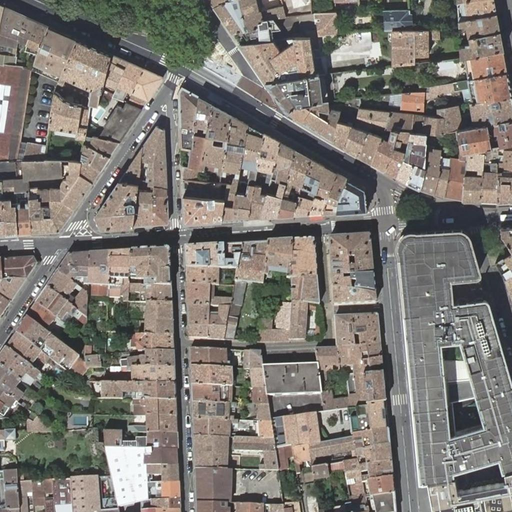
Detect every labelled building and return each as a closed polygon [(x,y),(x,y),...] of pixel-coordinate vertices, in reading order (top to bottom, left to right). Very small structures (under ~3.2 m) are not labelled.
[(227,0),(214,6),(232,32),(256,28),(259,27),(258,22),(261,21),(261,19),(268,18),(274,18),(285,16),(282,6),(258,12),(257,12),(252,13),(248,0),(227,0)] [(280,0),(282,6),(285,16),(295,15),(312,13),(311,0),(280,0)] [(493,0),(465,0),(458,1),(459,20),(496,13),(495,9),(495,4),(493,0)] [(11,9),(4,6),(0,25),(0,43),(5,45),(17,47),(19,40),(20,33),(23,24),(27,16),(11,9)] [(384,16),(385,30),(393,30),(411,30),(411,26),(412,26),(411,13),(410,13),(409,10),(384,11),(384,16)] [(307,30),(308,37),(311,36),(321,35),(326,34),(330,34),(335,33),(338,33),(336,12),(314,13),(316,29),(307,30)] [(459,20),(460,25),(469,24),(471,37),(500,31),(498,22),(496,13),(459,20)] [(37,20),(27,16),(23,24),(20,33),(19,40),(28,44),(28,41),(37,20)] [(256,28),(232,32),(240,44),(271,40),(268,18),(261,19),(261,21),(258,22),(259,27),(256,28)] [(271,40),(273,40),(272,30),(281,29),(274,18),(268,18),(271,40)] [(49,26),(37,20),(28,41),(28,44),(39,49),(49,26)] [(78,38),(49,26),(39,49),(36,54),(32,70),(59,82),(61,75),(68,61),(78,38)] [(411,30),(393,30),(391,31),(389,32),(389,39),(391,41),(392,41),(392,66),(407,64),(415,63),(415,56),(429,56),(429,38),(439,38),(439,29),(429,30),(411,30)] [(371,31),(361,31),(363,46),(372,45),(371,31)] [(467,45),(460,46),(461,57),(464,57),(470,56),(503,50),(500,31),(471,37),(470,37),(470,42),(466,43),(467,45)] [(240,44),(266,82),(291,78),(291,77),(291,76),(291,75),(290,74),(289,73),(288,73),(288,72),(298,66),(299,77),(316,74),(311,36),(308,37),(288,38),(291,44),(282,50),(281,50),(275,40),(273,40),(271,40),(240,44)] [(91,45),(78,38),(68,61),(61,75),(75,82),(82,85),(92,89),(90,103),(91,103),(98,105),(100,96),(101,91),(102,91),(105,80),(112,54),(98,48),(91,45)] [(0,160),(1,160),(10,160),(12,140),(12,139),(15,122),(19,101),(20,89),(24,67),(24,66),(21,66),(16,65),(17,59),(17,56),(16,56),(17,47),(5,45),(0,43),(0,160)] [(503,50),(470,56),(474,79),(507,73),(506,63),(503,50)] [(128,61),(112,54),(105,80),(112,84),(107,93),(102,91),(101,91),(100,96),(110,100),(113,95),(117,86),(122,75),(128,61)] [(372,54),(363,55),(365,65),(374,64),(372,54)] [(145,69),(128,61),(122,75),(117,86),(128,91),(133,93),(145,69)] [(163,77),(145,69),(133,93),(149,100),(163,79),(163,77)] [(291,78),(266,82),(288,113),(297,105),(304,104),(311,103),(323,101),(329,101),(326,74),(320,74),(319,73),(316,74),(299,77),(291,78)] [(458,81),(430,87),(430,91),(425,92),(424,98),(460,92),(459,86),(462,88),(469,87),(472,102),(511,96),(510,87),(507,73),(474,79),(468,80),(458,81)] [(117,86),(113,95),(123,100),(128,91),(117,86)] [(196,129),(199,97),(183,87),(180,91),(180,109),(181,126),(196,129)] [(65,99),(55,91),(52,109),(49,126),(50,127),(78,131),(77,137),(85,138),(86,135),(90,107),(83,105),(83,104),(74,103),(65,99)] [(424,98),(425,92),(404,93),(402,109),(413,109),(424,110),(424,98)] [(149,100),(133,93),(129,103),(143,109),(149,100)] [(511,96),(472,102),(470,103),(474,126),(482,125),(488,124),(511,119),(511,96)] [(213,104),(199,97),(196,129),(200,130),(206,131),(208,131),(213,104)] [(106,126),(99,137),(120,142),(143,109),(129,103),(126,102),(124,108),(119,104),(104,125),(106,126)] [(220,166),(219,172),(223,173),(223,169),(231,114),(213,104),(208,131),(207,136),(201,168),(204,169),(205,169),(206,163),(220,166)] [(297,105),(288,113),(292,115),(299,109),(310,108),(312,108),(304,104),(297,105)] [(320,133),(334,142),(338,121),(341,110),(342,105),(330,106),(330,107),(327,122),(320,133)] [(463,128),(459,105),(437,108),(438,115),(444,115),(443,132),(459,129),(463,128)] [(302,122),(320,133),(327,122),(330,107),(330,106),(312,108),(310,108),(310,111),(302,122)] [(292,115),(302,122),(310,111),(310,108),(299,109),(292,115)] [(386,129),(392,112),(359,108),(356,122),(356,124),(353,123),(352,126),(349,135),(345,148),(359,156),(369,131),(370,127),(386,129)] [(412,125),(413,113),(392,112),(386,129),(383,136),(381,141),(372,163),(384,170),(391,154),(398,129),(411,131),(412,125)] [(423,126),(424,115),(413,113),(412,125),(411,131),(404,158),(397,177),(408,182),(417,163),(412,161),(415,139),(426,140),(426,132),(423,131),(423,126)] [(249,124),(231,114),(223,169),(223,173),(222,174),(226,175),(227,169),(236,171),(235,176),(233,184),(228,184),(225,199),(225,204),(234,205),(236,191),(238,185),(240,172),(241,165),(249,124)] [(444,115),(438,115),(424,115),(423,126),(423,131),(426,132),(443,133),(443,132),(444,115)] [(511,119),(488,124),(482,125),(486,148),(492,147),(499,146),(511,143),(511,119)] [(334,142),(345,148),(349,135),(352,126),(353,123),(348,121),(347,124),(338,121),(334,142)] [(264,132),(249,124),(241,165),(248,166),(252,167),(249,183),(255,184),(258,169),(264,132)] [(154,185),(167,187),(166,165),(165,128),(157,125),(144,144),(142,161),(140,179),(146,180),(149,180),(149,184),(154,185)] [(482,125),(474,126),(463,128),(459,129),(461,142),(463,152),(468,151),(477,150),(485,149),(486,148),(482,125)] [(195,134),(196,129),(181,126),(182,144),(194,144),(195,134)] [(364,159),(372,163),(381,141),(383,136),(386,129),(370,127),(369,131),(359,156),(364,159)] [(384,170),(397,177),(404,158),(411,131),(398,129),(391,154),(384,170)] [(269,187),(271,179),(273,172),(274,167),(281,141),(264,132),(258,169),(255,184),(262,186),(269,187)] [(207,136),(195,134),(194,144),(193,150),(192,149),(189,166),(201,168),(207,136)] [(86,135),(85,138),(84,143),(110,157),(120,142),(99,137),(86,135)] [(22,141),(12,139),(12,140),(10,160),(18,160),(23,160),(39,159),(44,160),(47,145),(28,141),(28,142),(22,141)] [(408,182),(420,189),(426,166),(425,166),(426,154),(426,149),(427,142),(425,142),(426,140),(415,139),(412,161),(417,163),(408,182)] [(296,149),(281,141),(274,167),(273,172),(271,179),(276,180),(280,181),(286,182),(296,149)] [(110,157),(84,143),(82,159),(101,169),(110,157)] [(142,161),(144,144),(120,180),(139,183),(140,179),(142,161)] [(492,147),(486,148),(485,149),(484,153),(484,161),(498,161),(498,175),(497,202),(511,200),(511,149),(499,150),(499,146),(492,147)] [(440,157),(441,147),(433,147),(433,150),(426,149),(426,154),(425,166),(426,166),(420,189),(434,193),(441,169),(439,168),(440,157)] [(311,158),(296,149),(286,182),(283,196),(297,200),(299,195),(302,187),(311,158)] [(484,153),(485,149),(477,150),(468,151),(467,159),(463,200),(481,201),(483,168),(484,161),(484,153)] [(467,159),(468,151),(463,152),(460,150),(458,158),(450,157),(450,158),(449,170),(444,196),(463,200),(467,159)] [(449,170),(450,158),(440,157),(439,168),(441,169),(434,193),(444,196),(449,170)] [(326,166),(311,158),(302,187),(316,193),(326,166)] [(41,178),(39,159),(23,160),(25,179),(29,179),(41,178)] [(41,178),(70,176),(70,178),(69,178),(68,178),(68,179),(67,179),(66,179),(66,180),(65,180),(65,181),(64,182),(64,183),(64,184),(64,185),(64,186),(65,186),(65,187),(66,188),(62,188),(38,189),(39,200),(41,200),(50,199),(60,198),(75,208),(80,201),(93,182),(80,173),(82,161),(70,160),(45,159),(46,159),(44,160),(39,159),(41,178)] [(82,159),(82,161),(80,173),(93,182),(101,169),(82,159)] [(10,160),(1,160),(2,181),(3,190),(3,192),(15,191),(29,190),(29,188),(30,188),(29,179),(25,179),(23,160),(18,160),(10,160)] [(498,161),(484,161),(483,168),(481,201),(497,202),(498,175),(498,161)] [(202,181),(204,169),(201,168),(189,166),(183,165),(183,179),(202,181)] [(337,172),(326,166),(316,193),(315,197),(327,200),(329,194),(337,172)] [(348,178),(337,172),(329,194),(327,200),(323,213),(337,212),(339,197),(348,178)] [(365,188),(348,178),(339,197),(337,212),(367,210),(368,209),(365,188)] [(221,183),(202,181),(183,179),(184,195),(225,199),(228,184),(221,183)] [(271,179),(269,187),(268,192),(268,194),(261,217),(277,216),(283,196),(286,182),(280,181),(276,180),(271,179)] [(138,190),(139,183),(120,180),(97,214),(102,227),(133,225),(138,190)] [(225,204),(222,219),(248,218),(255,184),(249,183),(247,192),(241,192),(236,191),(234,205),(225,204)] [(255,184),(248,218),(261,217),(268,194),(268,192),(269,187),(262,186),(255,184)] [(168,222),(167,187),(154,185),(154,190),(152,224),(167,223),(168,222)] [(60,230),(75,208),(60,198),(50,199),(41,200),(39,200),(38,189),(38,187),(30,188),(29,188),(29,190),(30,203),(32,232),(60,230)] [(316,193),(302,187),(299,195),(297,200),(293,215),(309,214),(314,199),(315,197),(316,193)] [(18,233),(32,232),(30,203),(20,204),(20,200),(21,198),(30,197),(29,190),(15,191),(16,204),(18,233)] [(133,225),(152,224),(154,190),(138,190),(133,225)] [(186,222),(222,219),(225,204),(225,199),(184,195),(185,221),(186,222)] [(297,200),(283,196),(277,216),(293,215),(297,200)] [(327,200),(315,197),(314,199),(309,214),(323,213),(327,200)] [(18,233),(16,204),(12,205),(11,198),(4,199),(6,234),(18,233)] [(511,226),(501,227),(502,235),(503,235),(511,249),(511,226)] [(412,387),(414,404),(420,469),(421,469),(422,482),(428,481),(452,478),(451,469),(501,454),(506,470),(511,468),(511,383),(488,302),(488,300),(487,300),(486,300),(486,299),(485,299),(451,303),(449,277),(476,275),(477,275),(478,274),(479,274),(479,273),(480,272),(480,271),(479,271),(470,237),(469,236),(469,235),(468,234),(468,233),(467,233),(467,232),(466,232),(465,231),(464,231),(464,230),(463,230),(462,230),(461,229),(460,229),(459,229),(421,232),(421,233),(420,233),(420,234),(419,233),(417,232),(415,231),(412,231),(410,231),(408,232),(406,233),(405,234),(403,235),(402,237),(401,239),(400,241),(399,244),(399,246),(399,249),(400,251),(401,253),(402,255),(401,255),(401,256),(400,256),(412,387)] [(369,235),(346,237),(347,253),(350,275),(374,273),(370,236),(369,235)] [(329,239),(332,286),(351,290),(350,275),(347,253),(346,237),(330,238),(329,239)] [(313,239),(292,240),(291,278),(300,277),(304,277),(317,277),(315,240),(313,239)] [(292,240),(268,242),(264,275),(264,276),(271,277),(272,268),(287,270),(287,277),(292,278),(291,278),(292,240)] [(231,301),(231,303),(240,305),(241,305),(243,293),(245,282),(241,281),(242,275),(259,276),(258,283),(263,284),(264,276),(264,275),(268,242),(243,243),(238,269),(235,281),(234,286),(231,301)] [(218,268),(219,268),(224,268),(238,269),(243,243),(217,245),(218,268)] [(186,247),(187,268),(218,268),(217,245),(186,247)] [(167,249),(150,250),(148,285),(171,286),(170,251),(170,250),(169,250),(168,249),(167,249)] [(150,250),(132,251),(130,279),(129,285),(140,285),(140,279),(144,279),(144,285),(148,285),(150,250)] [(132,251),(111,252),(110,278),(109,285),(115,286),(124,286),(123,302),(128,302),(129,293),(129,285),(130,279),(132,251)] [(111,252),(90,254),(89,284),(88,294),(88,295),(109,296),(109,285),(110,278),(111,252)] [(511,253),(496,262),(506,279),(511,275),(511,253)] [(69,255),(58,272),(74,284),(78,286),(83,290),(88,294),(89,284),(90,254),(69,255)] [(34,257),(1,260),(3,282),(0,289),(0,296),(10,303),(37,264),(34,257)] [(187,268),(188,285),(210,285),(219,285),(219,268),(218,268),(187,268)] [(88,294),(83,290),(78,286),(74,284),(58,272),(47,287),(66,302),(68,303),(71,306),(78,310),(87,318),(88,295),(88,294)] [(351,290),(375,294),(374,273),(350,275),(351,290)] [(245,282),(258,283),(259,276),(242,275),(241,281),(245,282)] [(291,278),(292,278),(291,285),(291,288),(292,301),(297,302),(302,302),(307,303),(320,305),(317,277),(304,277),(300,277),(291,278)] [(140,285),(129,285),(129,293),(141,293),(141,302),(146,302),(172,303),(171,286),(148,285),(144,285),(140,285)] [(188,285),(188,305),(210,306),(214,306),(219,306),(230,307),(231,307),(231,303),(231,301),(209,300),(210,285),(188,285)] [(351,290),(332,286),(334,305),(375,303),(376,302),(375,294),(351,290)] [(47,287),(37,303),(48,310),(47,311),(57,318),(61,321),(62,321),(69,313),(73,316),(74,316),(87,325),(87,318),(78,310),(71,306),(68,303),(66,302),(47,287)] [(0,318),(10,303),(0,296),(0,318)] [(297,302),(292,301),(292,304),(290,340),(305,339),(309,339),(319,339),(322,336),(322,335),(321,325),(316,325),(316,330),(306,330),(307,308),(308,308),(320,311),(320,305),(307,303),(302,302),(297,302)] [(173,336),(172,303),(146,302),(145,330),(138,330),(138,335),(144,335),(173,336)] [(37,303),(27,318),(57,340),(64,345),(66,342),(63,341),(63,338),(59,336),(67,325),(62,321),(61,321),(57,318),(47,311),(48,310),(37,303)] [(230,307),(228,317),(237,319),(240,305),(231,303),(231,307),(230,307)] [(279,303),(279,307),(277,331),(277,340),(290,340),(292,304),(279,303)] [(188,305),(189,326),(209,326),(226,327),(228,317),(230,307),(219,306),(219,313),(214,313),(214,306),(210,306),(188,305)] [(360,346),(380,343),(378,316),(377,315),(351,316),(354,335),(359,335),(360,346)] [(354,335),(351,316),(335,317),(337,347),(355,346),(354,335)] [(226,327),(224,340),(233,340),(237,319),(228,317),(226,327)] [(27,318),(17,333),(42,352),(50,358),(53,360),(60,365),(64,359),(70,363),(69,365),(71,367),(73,365),(78,358),(79,357),(64,345),(57,340),(27,318)] [(272,320),(259,319),(257,341),(272,341),(272,330),(272,320)] [(209,326),(189,326),(190,339),(208,339),(224,340),(226,327),(209,326)] [(17,333),(6,348),(32,366),(38,357),(46,364),(48,361),(51,363),(53,360),(50,358),(42,352),(17,333)] [(139,347),(139,351),(146,351),(174,352),(173,336),(144,335),(138,335),(133,335),(132,347),(139,347)] [(361,354),(362,360),(368,360),(381,358),(380,343),(360,346),(361,354)] [(355,379),(363,378),(364,378),(363,375),(362,360),(361,354),(360,346),(355,346),(337,347),(337,348),(316,349),(318,364),(319,371),(319,378),(326,377),(325,370),(325,366),(353,365),(354,374),(346,375),(347,380),(355,379)] [(6,348),(0,357),(0,365),(21,381),(28,387),(34,380),(37,377),(40,379),(43,375),(40,373),(40,372),(32,366),(6,348)] [(190,348),(191,367),(228,368),(227,349),(190,348)] [(249,369),(251,369),(263,369),(263,366),(261,351),(250,351),(245,350),(244,369),(249,369)] [(174,368),(174,352),(146,351),(146,357),(141,357),(129,358),(129,360),(121,361),(122,367),(128,367),(130,367),(132,367),(142,367),(174,368)] [(85,357),(86,362),(87,365),(88,368),(101,368),(100,363),(97,363),(97,356),(91,356),(85,357)] [(38,357),(32,366),(40,372),(46,364),(38,357)] [(73,365),(71,367),(83,375),(88,368),(87,365),(78,358),(73,365)] [(370,374),(383,373),(381,358),(368,360),(362,360),(363,375),(370,374)] [(266,388),(267,396),(321,393),(321,392),(320,384),(320,381),(319,378),(319,371),(318,364),(263,366),(263,369),(266,388)] [(0,365),(0,389),(16,401),(18,402),(21,405),(27,397),(24,395),(16,389),(21,381),(0,365)] [(175,384),(174,368),(142,367),(132,367),(130,367),(128,367),(122,367),(122,371),(128,371),(132,371),(132,375),(105,375),(105,382),(175,384)] [(191,367),(192,385),(232,386),(232,384),(233,384),(232,372),(232,368),(228,368),(191,367)] [(253,387),(254,387),(266,388),(263,369),(251,369),(253,387)] [(363,378),(367,404),(372,403),(386,401),(383,373),(370,374),(363,375),(364,378),(363,378)] [(321,393),(324,411),(338,410),(346,409),(358,407),(367,406),(367,404),(363,378),(355,379),(357,394),(348,395),(349,397),(333,400),(332,391),(321,392),(321,393)] [(82,382),(91,389),(94,399),(133,399),(176,400),(175,384),(105,382),(102,382),(90,382),(82,382)] [(192,385),(193,402),(210,402),(232,403),(232,386),(192,385)] [(254,387),(254,404),(258,405),(268,405),(267,396),(266,388),(254,387)] [(0,418),(3,419),(16,401),(0,389),(0,418)] [(176,400),(133,399),(133,405),(134,405),(142,405),(146,405),(146,416),(177,416),(176,400)] [(358,407),(346,409),(349,438),(354,437),(353,434),(388,430),(387,421),(387,410),(386,401),(372,403),(367,404),(367,406),(358,407)] [(193,402),(194,419),(233,420),(234,417),(229,417),(229,407),(235,408),(239,408),(255,408),(258,407),(259,422),(271,422),(271,419),(268,405),(258,405),(254,404),(239,403),(232,403),(210,402),(193,402)] [(134,405),(134,416),(146,416),(146,405),(142,405),(134,405)] [(27,414),(26,418),(28,419),(34,422),(37,416),(29,411),(27,414)] [(271,422),(272,429),(277,429),(287,427),(288,435),(279,437),(280,447),(292,445),(292,448),(308,445),(321,443),(316,413),(271,419),(271,422)] [(34,422),(28,419),(28,430),(54,430),(37,416),(34,422)] [(177,433),(177,416),(146,416),(146,427),(133,426),(133,432),(147,432),(177,433)] [(233,420),(194,419),(194,436),(229,437),(230,437),(231,424),(237,424),(238,424),(238,421),(233,420)] [(259,422),(258,422),(259,438),(274,438),(272,429),(271,422),(259,422)] [(287,427),(277,429),(279,437),(288,435),(287,427)] [(353,434),(354,437),(354,441),(355,445),(356,448),(356,451),(390,445),(388,430),(353,434)] [(0,431),(0,440),(6,441),(16,440),(15,431),(2,431),(0,431)] [(178,449),(177,433),(147,432),(147,438),(136,438),(136,442),(121,443),(121,432),(103,431),(105,448),(178,449)] [(229,437),(194,436),(195,468),(228,469),(231,469),(239,469),(240,466),(228,466),(229,437)] [(275,448),(274,438),(259,438),(256,438),(245,438),(234,437),(234,447),(234,450),(263,451),(265,465),(259,465),(260,470),(261,470),(279,470),(277,461),(275,448)] [(321,443),(308,445),(310,457),(315,456),(352,449),(356,448),(355,445),(354,441),(354,437),(349,438),(339,440),(321,443)] [(280,447),(275,448),(277,461),(279,470),(296,467),(295,463),(292,448),(292,445),(280,447)] [(308,445),(292,448),(295,463),(299,462),(302,462),(311,460),(310,457),(308,445)] [(390,445),(356,451),(358,457),(358,459),(359,466),(367,465),(391,461),(390,445)] [(179,465),(178,449),(105,448),(112,476),(118,507),(140,502),(148,500),(148,497),(148,487),(147,483),(147,465),(161,466),(161,465),(179,465)] [(343,461),(343,462),(344,469),(347,481),(350,480),(350,482),(353,496),(350,497),(350,499),(351,503),(349,504),(349,508),(351,507),(352,511),(368,511),(366,498),(366,494),(365,494),(364,492),(363,485),(362,482),(361,476),(360,472),(359,466),(358,459),(353,460),(343,461)] [(367,465),(359,466),(360,472),(368,471),(369,475),(361,476),(362,482),(368,481),(369,480),(393,477),(391,461),(367,465)] [(343,462),(327,465),(328,472),(344,469),(343,462)] [(162,483),(179,482),(179,465),(161,465),(161,466),(147,465),(147,483),(150,483),(150,480),(152,480),(152,475),(162,475),(162,483)] [(317,467),(312,467),(314,479),(329,477),(328,472),(327,465),(317,467)] [(228,469),(195,468),(197,503),(226,503),(228,504),(230,504),(230,490),(231,478),(231,469),(228,469)] [(452,478),(428,481),(430,491),(433,511),(501,511),(511,510),(511,468),(506,470),(505,470),(507,481),(454,490),(453,486),(452,478)] [(0,509),(20,509),(18,482),(17,470),(5,471),(0,470),(0,479),(5,479),(7,507),(4,508),(3,506),(0,507),(0,509)] [(73,511),(119,511),(119,509),(100,511),(98,477),(71,479),(73,511)] [(368,481),(371,497),(373,497),(394,493),(393,477),(369,480),(368,481)] [(73,511),(71,479),(53,480),(54,494),(54,501),(55,511),(73,511)] [(33,492),(32,480),(18,482),(20,509),(19,511),(27,511),(27,499),(26,492),(33,492)] [(45,494),(44,480),(32,480),(33,492),(33,501),(45,501),(45,494)] [(54,494),(53,480),(44,480),(45,494),(54,494)] [(163,499),(180,499),(179,482),(162,483),(150,483),(147,483),(148,487),(148,497),(156,496),(157,500),(163,499)] [(371,497),(366,498),(368,511),(396,511),(394,493),(373,497),(371,497)] [(141,511),(155,511),(156,510),(181,509),(180,499),(163,499),(157,500),(151,500),(151,511),(141,511)] [(334,511),(352,511),(351,507),(349,508),(349,504),(351,503),(350,499),(346,500),(347,504),(346,504),(345,505),(345,506),(345,507),(344,507),(345,507),(345,508),(334,509),(334,511)] [(55,511),(54,501),(45,501),(45,504),(46,511),(55,511)] [(226,503),(197,503),(197,511),(250,511),(250,504),(237,504),(236,511),(230,511),(231,509),(228,509),(228,504),(226,503)]
